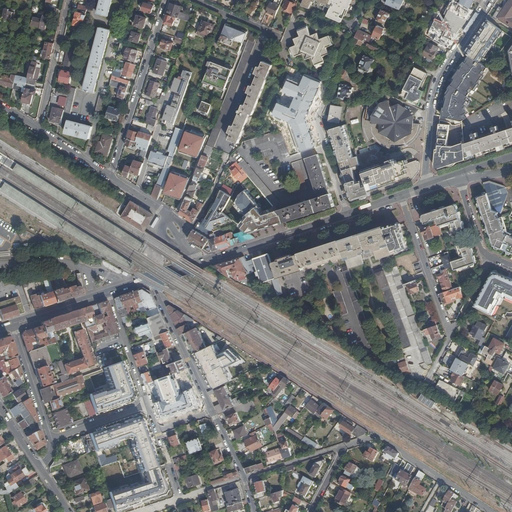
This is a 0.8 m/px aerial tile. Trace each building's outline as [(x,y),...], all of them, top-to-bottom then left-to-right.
[(101,0),(97,13),(108,16),(112,0),(101,0)] [(304,0),(302,6),(309,9),(312,1),(325,7),(326,6),(330,8),(327,16),(341,22),(344,15),(346,16),(348,9),(350,10),(352,6),(350,5),(352,0),(304,0)] [(441,0),(435,12),(438,13),(439,12),(444,1),(441,0)] [(457,0),(457,1),(458,2),(470,8),(473,2),(474,0),(457,0)] [(511,0),(509,0),(504,9),(502,7),(499,11),(497,10),(493,16),(497,19),(499,18),(511,26),(511,0)] [(272,14),(276,16),(281,5),(275,3),(271,1),(266,11),(272,14)] [(296,3),(291,1),(290,2),(287,1),(286,2),(285,1),(282,9),(292,13),(296,3)] [(154,5),(145,2),(143,10),(152,12),(154,5)] [(181,7),(171,3),(167,14),(178,18),(180,12),(181,7)] [(458,26),(464,13),(454,8),(448,22),(458,26)] [(5,9),(3,17),(13,19),(15,13),(9,11),(9,9),(5,9)] [(378,20),(376,24),(378,25),(384,28),(387,30),(389,25),(385,23),(389,13),(382,10),(378,20)] [(82,23),(84,23),(87,12),(81,11),(81,13),(77,12),(74,25),(81,26),(82,23)] [(188,14),(180,12),(178,18),(183,20),(186,20),(188,14)] [(435,12),(427,26),(431,28),(435,20),(437,15),(438,13),(435,12)] [(183,21),(183,20),(178,18),(167,14),(164,23),(173,26),(175,21),(179,22),(180,21),(183,21)] [(42,21),(41,27),(40,28),(46,29),(49,17),(43,15),(42,19),(42,21)] [(147,18),(138,15),(135,25),(144,28),(147,18)] [(437,15),(432,30),(438,32),(444,18),(437,15)] [(42,19),(34,17),(32,25),(41,27),(42,21),(42,19)] [(214,24),(203,20),(201,27),(198,33),(205,35),(209,37),(214,24)] [(504,31),(487,20),(464,52),(471,56),(481,63),(504,31)] [(242,31),(226,24),(223,33),(218,44),(235,50),(240,52),(247,33),(242,31)] [(383,32),(384,28),(378,25),(373,36),(379,39),(381,35),(382,36),(384,33),(383,32)] [(311,35),(308,26),(298,30),(301,36),(295,38),(297,44),(291,47),(292,50),(294,56),(304,52),(306,59),(312,56),(316,66),(321,64),(325,62),(323,56),(330,53),(327,47),(333,45),(330,36),(320,39),(318,33),(311,35)] [(110,29),(100,27),(84,89),(95,92),(110,29)] [(444,27),(440,36),(450,40),(454,31),(444,27)] [(368,43),(369,44),(372,36),(359,30),(356,37),(364,41),(368,43)] [(142,34),(133,31),(130,40),(139,43),(142,34)] [(184,40),(186,33),(179,31),(177,38),(184,40)] [(426,31),(419,44),(422,45),(426,37),(428,33),(426,31)] [(213,147),(214,148),(229,109),(242,77),(255,43),(254,42),(256,37),(250,35),(240,60),(228,92),(207,145),(213,147)] [(171,50),(174,43),(163,39),(162,44),(163,44),(162,47),(171,50)] [(47,42),(45,50),(52,51),(54,44),(47,42)] [(437,51),(439,47),(430,42),(423,55),(432,59),(436,50),(437,51)] [(138,51),(128,47),(124,58),(129,59),(135,61),(138,51)] [(43,57),(50,59),(52,51),(45,50),(43,57)] [(67,51),(64,66),(67,66),(70,67),(74,68),(77,53),(67,51)] [(407,62),(412,64),(414,61),(416,56),(411,54),(407,62)] [(372,73),(374,69),(371,67),(374,60),(365,55),(358,70),(359,72),(363,74),(364,73),(366,70),(372,73)] [(481,63),(471,56),(451,83),(443,116),(462,121),(467,118),(465,114),(467,113),(464,108),(471,99),(467,96),(487,68),(481,63)] [(165,70),(168,61),(158,58),(154,73),(163,76),(165,70)] [(211,62),(209,61),(207,65),(210,66),(206,76),(204,81),(220,88),(220,87),(225,89),(232,71),(227,69),(227,68),(211,62)] [(273,65),(263,61),(261,67),(258,66),(255,73),(258,74),(253,86),(251,85),(248,92),(250,93),(246,105),(243,104),(234,126),(232,125),(229,132),(232,133),(229,139),(239,143),(250,114),(253,115),(257,105),(265,83),(273,65)] [(31,86),(34,87),(36,80),(34,79),(38,63),(32,62),(28,78),(26,85),(31,86)] [(131,77),(135,65),(127,62),(123,74),(131,77)] [(60,81),(70,84),(74,68),(70,67),(69,72),(62,71),(60,81)] [(343,67),(340,73),(350,78),(352,73),(348,72),(349,69),(343,67)] [(413,72),(409,70),(402,85),(397,94),(408,99),(420,105),(424,91),(420,89),(424,81),(428,73),(415,67),(413,72)] [(182,75),(173,72),(170,83),(166,94),(166,96),(163,105),(162,106),(167,107),(164,118),(169,120),(168,122),(174,124),(185,92),(191,71),(184,69),(182,75)] [(350,82),(352,79),(350,78),(340,73),(338,78),(344,79),(350,82)] [(14,88),(17,75),(12,74),(12,75),(9,74),(9,75),(2,74),(1,75),(0,75),(0,84),(3,85),(3,87),(6,87),(6,86),(14,88)] [(322,81),(305,74),(301,83),(288,77),(282,91),(295,97),(291,107),(278,102),(273,114),(290,121),(300,153),(317,147),(307,118),(323,81),(322,81)] [(28,78),(17,75),(14,88),(13,89),(25,91),(26,85),(28,78)] [(156,82),(151,80),(147,95),(156,97),(160,83),(156,82)] [(348,83),(341,82),(340,90),(339,97),(345,98),(345,95),(350,96),(351,91),(353,91),(354,85),(348,84),(348,83)] [(25,91),(22,101),(31,104),(33,94),(35,95),(36,90),(30,89),(31,86),(26,85),(25,91)] [(124,98),(127,87),(122,86),(119,96),(124,98)] [(64,110),(64,113),(70,114),(76,88),(70,87),(69,91),(67,97),(65,106),(64,110)] [(69,91),(58,89),(57,95),(60,95),(67,97),(69,91)] [(58,104),(65,106),(67,97),(60,95),(58,104)] [(102,116),(105,104),(106,99),(107,96),(100,95),(95,114),(102,116)] [(160,104),(163,105),(166,96),(164,96),(162,95),(160,99),(158,98),(156,103),(160,104)] [(208,103),(197,99),(194,108),(205,112),(208,103)] [(408,144),(410,142),(409,141),(412,138),(415,135),(417,132),(418,130),(418,127),(421,127),(421,124),(417,124),(413,124),(413,118),(411,114),(409,111),(406,108),(403,107),(399,106),(394,106),(391,106),(390,104),(389,101),(386,100),(381,102),(378,99),(375,102),(375,101),(373,104),(370,108),(368,107),(365,112),(363,118),(363,122),(363,127),(365,132),(367,137),(369,140),(372,138),(375,137),(379,141),(383,144),(386,146),(390,148),(392,144),(397,144),(400,143),(406,141),(408,144)] [(148,125),(156,127),(158,119),(156,119),(160,104),(156,103),(148,100),(147,104),(152,106),(150,113),(148,113),(147,117),(149,117),(146,124),(148,125)] [(122,110),(111,106),(108,117),(119,120),(122,110)] [(342,107),(332,106),(329,121),(339,123),(342,107)] [(51,121),(61,123),(64,113),(64,110),(54,107),(51,121)] [(92,126),(69,120),(66,132),(89,138),(92,126)] [(349,142),(344,126),(335,129),(327,132),(332,149),(337,164),(346,161),(355,159),(354,157),(349,142)] [(409,141),(410,142),(412,141),(415,138),(417,135),(419,132),(421,127),(418,127),(418,130),(417,132),(415,135),(412,138),(409,141)] [(438,127),(435,164),(434,166),(434,169),(435,171),(437,171),(443,169),(465,163),(464,160),(463,146),(452,150),(447,149),(448,128),(438,127)] [(492,137),(498,149),(509,145),(511,143),(511,130),(499,135),(497,128),(492,130),(493,134),(494,136),(492,137)] [(98,129),(97,133),(104,135),(101,142),(99,141),(96,152),(107,155),(114,134),(98,129)] [(136,141),(139,133),(130,130),(128,138),(136,141)] [(141,143),(149,146),(153,135),(140,131),(139,133),(136,141),(141,143)] [(186,131),(180,152),(200,158),(207,138),(186,131)] [(283,158),(290,155),(282,133),(276,131),(268,134),(258,137),(244,141),(247,148),(272,140),(278,142),(283,158)] [(152,195),(158,199),(176,148),(180,136),(176,135),(168,156),(163,154),(164,153),(158,151),(158,152),(152,151),(149,161),(150,162),(164,166),(165,167),(162,174),(160,173),(156,181),(158,182),(152,195)] [(464,160),(498,149),(492,137),(491,137),(479,141),(476,135),(471,136),(473,141),(474,143),(471,144),(463,146),(464,160)] [(139,148),(141,143),(136,141),(128,138),(126,145),(128,146),(128,147),(134,149),(135,147),(139,148)] [(145,158),(148,149),(149,146),(141,143),(139,148),(143,149),(140,156),(145,158)] [(199,164),(205,166),(213,147),(207,145),(199,164)] [(358,156),(354,157),(355,159),(361,179),(368,198),(385,191),(405,183),(413,180),(418,173),(419,164),(418,163),(416,163),(416,162),(404,166),(402,162),(394,165),(393,163),(391,163),(390,162),(385,163),(383,158),(381,159),(379,158),(381,155),(378,154),(377,154),(377,153),(378,150),(373,147),(367,149),(368,152),(366,153),(365,150),(357,153),(358,156)] [(284,221),(334,205),(318,154),(306,158),(318,197),(278,210),(282,216),(284,221)] [(249,176),(275,207),(281,203),(244,159),(238,164),(249,176)] [(346,161),(337,164),(345,189),(349,203),(368,198),(361,179),(355,159),(346,161)] [(130,172),(140,175),(144,163),(134,160),(134,162),(132,167),(130,172)] [(185,160),(182,168),(190,170),(192,162),(185,160)] [(308,188),(299,161),(292,163),(301,191),(308,188)] [(238,164),(237,162),(234,165),(236,168),(232,171),(241,182),(249,176),(238,164)] [(128,177),(130,172),(132,167),(126,164),(124,170),(125,170),(123,176),(128,177)] [(198,180),(199,180),(200,177),(201,177),(203,172),(204,172),(206,167),(205,166),(199,164),(197,171),(194,179),(198,180)] [(172,171),(164,194),(183,200),(191,177),(172,171)] [(197,183),(198,180),(194,179),(188,192),(195,195),(197,190),(196,190),(198,184),(197,183)] [(6,182),(2,189),(8,193),(12,186),(6,182)] [(506,187),(484,183),(487,191),(488,194),(492,208),(498,206),(505,204),(508,194),(506,187)] [(227,186),(224,191),(229,194),(232,189),(227,186)] [(263,214),(245,189),(237,195),(235,204),(245,216),(240,225),(246,230),(250,233),(284,221),(282,216),(278,210),(272,211),(263,214)] [(219,230),(238,224),(224,212),(233,196),(224,191),(222,194),(220,193),(216,203),(203,224),(205,226),(207,227),(212,230),(215,225),(217,225),(219,230)] [(488,194),(478,196),(486,221),(487,220),(488,223),(487,224),(490,233),(491,232),(492,235),(491,236),(494,244),(506,250),(500,231),(493,210),(492,208),(488,194)] [(180,213),(193,222),(204,204),(199,201),(198,203),(199,203),(198,206),(196,208),(195,208),(193,212),(189,209),(192,201),(191,201),(192,198),(187,196),(180,213)] [(154,216),(140,207),(140,208),(132,203),(123,217),(130,222),(133,224),(139,227),(145,231),(148,227),(152,219),(154,216)] [(439,224),(440,225),(449,221),(454,235),(461,233),(460,230),(466,228),(467,227),(459,204),(457,203),(447,206),(443,207),(438,209),(434,210),(437,219),(439,224)] [(421,222),(422,224),(434,220),(437,219),(434,210),(420,215),(420,216),(420,219),(421,222)] [(500,231),(506,250),(511,252),(511,235),(507,234),(506,230),(501,218),(499,219),(497,215),(498,212),(494,210),(493,210),(500,231)] [(196,226),(198,228),(202,230),(205,226),(203,224),(198,222),(197,224),(196,226)] [(398,222),(384,227),(388,239),(393,254),(394,255),(408,251),(403,238),(401,233),(402,232),(401,229),(400,226),(402,226),(400,223),(398,222)] [(425,234),(427,239),(434,237),(430,224),(422,227),(424,235),(425,234)] [(372,231),(360,234),(364,245),(366,251),(373,249),(376,259),(393,254),(388,239),(384,227),(379,228),(372,231)] [(209,252),(219,249),(216,237),(214,233),(210,234),(211,239),(209,239),(196,231),(194,230),(188,239),(209,252)] [(219,249),(255,238),(255,237),(246,230),(237,233),(238,237),(234,238),(232,232),(224,234),(216,237),(219,249)] [(364,245),(360,234),(352,237),(343,240),(340,242),(345,256),(348,266),(349,268),(364,263),(361,255),(367,252),(366,251),(364,245)] [(340,242),(339,241),(319,247),(299,254),(299,256),(304,269),(324,263),(334,260),(345,256),(340,242)] [(457,276),(458,279),(471,274),(471,273),(469,265),(479,262),(474,246),(472,243),(471,243),(465,244),(464,242),(457,245),(464,266),(455,270),(456,272),(457,276)] [(259,271),(260,275),(263,282),(273,279),(278,277),(273,263),(269,253),(262,256),(254,258),(258,269),(259,271)] [(245,274),(253,271),(258,269),(254,258),(247,260),(244,255),(234,259),(225,262),(227,270),(232,268),(234,274),(235,277),(239,276),(245,274)] [(304,269),(299,256),(293,258),(292,255),(278,260),(279,261),(273,263),(278,277),(284,275),(288,289),(292,301),(301,298),(312,294),(308,283),(304,269)] [(225,274),(230,277),(229,275),(227,270),(225,262),(218,264),(220,271),(225,274)] [(351,275),(349,268),(348,266),(343,267),(344,271),(342,272),(348,289),(361,326),(368,324),(360,302),(351,275)] [(428,365),(433,363),(428,347),(421,331),(417,319),(411,302),(405,287),(404,284),(398,266),(384,271),(383,269),(380,270),(379,268),(373,270),(379,284),(386,304),(394,327),(405,355),(405,356),(409,369),(425,363),(428,365)] [(446,269),(441,270),(442,273),(439,274),(442,282),(450,279),(446,269)] [(55,302),(69,298),(63,277),(57,273),(61,288),(56,290),(55,288),(56,287),(51,271),(46,272),(49,279),(55,302)] [(511,277),(499,271),(491,273),(475,305),(491,313),(501,294),(511,299),(511,277)] [(40,300),(43,306),(55,302),(49,279),(46,272),(37,274),(38,278),(43,277),(44,281),(48,293),(39,296),(40,298),(40,300)] [(83,294),(83,290),(78,286),(75,288),(74,286),(69,288),(66,279),(63,277),(69,298),(83,294)] [(278,277),(273,279),(276,288),(279,294),(283,293),(280,283),(278,277)] [(450,279),(442,282),(444,289),(452,286),(450,279)] [(416,282),(416,280),(404,284),(405,287),(408,286),(411,294),(420,290),(417,282),(416,282)] [(34,310),(40,308),(40,300),(40,298),(39,296),(36,285),(32,285),(36,297),(35,295),(30,296),(34,310)] [(441,293),(444,302),(455,299),(454,297),(457,296),(457,294),(463,292),(460,286),(441,293)] [(146,310),(149,318),(161,312),(152,294),(144,289),(122,296),(129,315),(141,311),(140,307),(138,302),(143,300),(144,302),(142,302),(143,306),(143,307),(147,305),(148,309),(146,310)] [(348,314),(340,289),(334,291),(342,315),(348,314)] [(129,315),(122,296),(115,298),(122,317),(127,316),(129,315)] [(14,316),(24,313),(22,305),(19,297),(7,301),(0,302),(0,313),(2,320),(14,316)] [(90,326),(86,328),(91,342),(118,332),(107,301),(80,309),(84,320),(88,319),(89,321),(90,320),(91,321),(95,320),(96,324),(96,325),(104,322),(105,326),(103,326),(105,332),(94,336),(92,331),(90,326)] [(167,307),(178,329),(188,324),(193,321),(190,318),(170,304),(167,307)] [(80,309),(48,320),(52,331),(84,321),(84,320),(80,309)] [(169,331),(161,312),(149,318),(148,318),(150,322),(155,336),(161,334),(169,331)] [(427,322),(429,328),(437,325),(435,319),(427,322)] [(41,323),(42,326),(46,336),(46,338),(49,337),(49,338),(52,337),(51,335),(53,334),(52,331),(48,320),(42,321),(41,323)] [(155,336),(150,322),(135,327),(135,329),(136,333),(137,334),(139,333),(140,336),(148,333),(150,338),(154,337),(155,336)] [(480,340),(487,327),(478,322),(476,327),(474,330),(472,330),(471,334),(476,337),(477,339),(480,340)] [(178,329),(181,336),(185,333),(191,330),(188,324),(178,329)] [(440,335),(437,325),(429,328),(424,330),(426,335),(432,333),(434,338),(440,335)] [(38,349),(39,348),(43,346),(49,345),(47,340),(41,343),(40,338),(46,336),(42,326),(39,327),(32,329),(36,341),(38,349)] [(207,348),(207,347),(197,327),(191,330),(185,333),(196,353),(199,352),(207,348)] [(36,341),(32,329),(24,332),(22,336),(27,352),(29,352),(32,350),(30,343),(36,341)] [(84,358),(64,365),(67,374),(67,373),(95,364),(83,329),(74,332),(79,347),(80,346),(84,358)] [(176,345),(169,331),(161,334),(163,337),(168,348),(176,345)] [(129,338),(132,345),(138,342),(135,336),(129,338)] [(0,353),(2,352),(3,353),(5,358),(5,359),(15,356),(10,339),(6,337),(0,339),(0,353)] [(496,351),(500,353),(505,344),(495,338),(490,348),(496,351)] [(38,349),(36,341),(30,343),(32,350),(38,349)] [(207,348),(199,352),(216,388),(232,380),(225,368),(242,360),(230,348),(219,353),(214,344),(207,348)] [(43,346),(39,348),(38,349),(32,350),(29,352),(34,369),(35,369),(39,368),(45,365),(49,364),(43,346)] [(490,348),(486,346),(481,354),(491,359),(496,351),(490,348)] [(172,360),(168,348),(163,350),(163,351),(160,352),(164,363),(172,360)] [(465,350),(461,348),(456,356),(457,357),(455,360),(455,363),(454,365),(452,366),(451,369),(454,371),(452,375),(454,376),(451,381),(461,385),(465,377),(463,376),(464,373),(466,373),(469,368),(467,367),(469,364),(474,366),(479,357),(472,353),(469,358),(463,355),(465,350)] [(135,355),(140,368),(150,365),(147,357),(145,351),(135,355)] [(409,380),(414,378),(409,369),(405,356),(400,358),(402,363),(399,364),(403,372),(405,371),(406,374),(409,380)] [(510,363),(499,357),(494,367),(505,373),(510,363)] [(6,370),(4,371),(6,375),(7,374),(19,366),(16,358),(6,361),(8,365),(9,365),(10,367),(6,368),(6,370)] [(183,359),(176,362),(169,364),(170,367),(172,366),(174,370),(161,375),(162,378),(166,376),(174,373),(176,372),(187,368),(183,359)] [(63,377),(64,381),(70,379),(69,379),(67,373),(67,374),(64,365),(62,360),(59,361),(64,376),(63,377)] [(152,365),(153,370),(158,368),(162,367),(160,361),(152,365)] [(121,362),(104,368),(111,388),(89,395),(95,413),(128,402),(132,393),(121,362)] [(45,365),(39,368),(35,369),(38,377),(41,386),(51,382),(45,365)] [(22,377),(19,366),(7,374),(8,375),(11,374),(19,386),(24,382),(22,377)] [(142,374),(146,384),(156,380),(154,376),(151,377),(150,372),(142,374)] [(162,378),(156,380),(163,399),(154,402),(160,418),(199,403),(193,387),(181,392),(174,373),(162,378)] [(59,397),(86,388),(84,381),(82,376),(81,374),(69,379),(70,379),(64,381),(53,385),(58,398),(59,397)] [(285,377),(280,374),(278,377),(280,378),(279,379),(277,378),(271,387),(275,390),(280,384),(285,377)] [(6,378),(14,389),(16,387),(9,376),(6,378)] [(2,377),(0,378),(0,395),(1,397),(11,390),(10,388),(8,389),(7,387),(8,387),(6,384),(5,382),(4,383),(3,381),(4,380),(2,377)] [(289,380),(285,377),(280,384),(284,387),(289,380)] [(466,391),(441,379),(435,389),(457,400),(459,394),(463,396),(466,391)] [(491,390),(498,395),(504,385),(496,380),(491,390)] [(280,384),(275,390),(274,391),(273,392),(278,395),(284,387),(280,384)] [(40,390),(44,403),(49,401),(57,398),(56,397),(55,397),(53,391),(51,392),(50,390),(53,389),(52,386),(40,390)] [(215,406),(219,415),(225,412),(234,408),(244,403),(242,399),(238,400),(237,398),(233,400),(231,397),(230,398),(228,394),(229,393),(226,386),(217,390),(222,401),(220,402),(220,403),(215,406)] [(25,397),(20,389),(12,394),(17,402),(25,397)] [(422,394),(419,401),(433,407),(437,400),(422,394)] [(290,406),(296,398),(293,395),(285,405),(289,408),(290,406)] [(497,408),(499,410),(505,398),(501,396),(497,404),(498,405),(497,408)] [(29,397),(21,402),(34,423),(36,421),(34,414),(29,397)] [(62,406),(59,397),(58,398),(57,398),(49,401),(52,410),(62,406)] [(89,416),(96,414),(95,413),(91,400),(84,402),(89,416)] [(320,407),(311,400),(306,406),(320,417),(322,415),(329,406),(324,402),(320,407)] [(21,402),(9,410),(11,413),(14,417),(20,413),(24,419),(18,423),(22,430),(28,425),(31,429),(34,427),(32,424),(34,423),(21,402)] [(297,411),(290,406),(289,408),(285,413),(288,416),(292,418),(297,411)] [(335,410),(329,406),(322,415),(327,419),(335,410)] [(270,407),(267,408),(272,423),(277,421),(272,407),(270,407)] [(56,423),(58,428),(59,427),(70,423),(71,423),(67,411),(66,408),(53,413),(54,416),(55,420),(56,423)] [(234,408),(225,412),(227,417),(227,416),(236,412),(234,408)] [(272,423),(267,408),(264,409),(267,419),(265,420),(267,425),(272,423)] [(236,412),(227,416),(232,426),(241,421),(237,412),(236,412)] [(147,415),(90,434),(96,452),(130,439),(134,441),(143,471),(163,465),(147,415)] [(275,430),(276,432),(287,417),(283,415),(274,427),(275,430)] [(368,431),(358,425),(356,428),(353,427),(354,425),(348,421),(347,423),(344,421),(341,426),(358,438),(366,435),(368,431)] [(206,423),(200,425),(205,438),(210,436),(206,423)] [(272,423),(267,425),(266,426),(267,427),(269,426),(271,431),(275,430),(274,427),(272,423)] [(234,431),(238,439),(248,435),(244,426),(234,431)] [(32,432),(26,436),(29,441),(35,450),(44,444),(39,430),(33,432),(32,432)] [(177,435),(170,437),(173,446),(180,444),(177,435)] [(257,435),(246,440),(251,451),(263,445),(257,435)] [(199,437),(187,442),(191,453),(203,449),(199,437)] [(301,441),(315,449),(318,445),(312,441),(304,437),(304,438),(301,441)] [(284,456),(284,458),(292,455),(287,440),(281,443),(282,445),(284,448),(281,448),(284,456)] [(4,446),(0,448),(0,451),(3,456),(4,458),(6,462),(12,459),(4,446)] [(399,453),(388,446),(385,451),(387,453),(386,456),(392,459),(393,457),(396,459),(398,456),(399,453)] [(219,448),(211,452),(216,463),(225,459),(219,448)] [(264,454),(266,462),(270,461),(284,456),(281,448),(267,452),(267,453),(264,454)] [(375,458),(378,453),(378,452),(371,448),(369,453),(367,452),(365,457),(369,459),(374,461),(375,458)] [(62,459),(53,462),(50,467),(50,468),(64,462),(62,459)] [(234,468),(230,460),(225,462),(229,470),(234,468)] [(324,460),(316,462),(310,474),(316,477),(324,463),(325,463),(326,462),(326,461),(324,460)] [(66,465),(73,475),(81,472),(76,461),(66,465)] [(179,463),(174,464),(180,480),(184,478),(181,469),(182,469),(180,462),(179,463)] [(348,465),(344,473),(352,478),(354,473),(357,474),(360,473),(361,471),(360,468),(358,467),(358,466),(351,462),(349,466),(348,465)] [(21,470),(17,463),(12,466),(7,469),(9,472),(8,473),(12,478),(7,482),(9,485),(5,488),(6,489),(7,494),(13,491),(18,487),(15,482),(22,477),(28,473),(25,468),(21,470)] [(247,473),(265,468),(263,463),(245,468),(247,473)] [(396,473),(400,466),(396,463),(390,475),(394,477),(396,473)] [(73,475),(66,465),(64,466),(68,477),(73,475)] [(146,481),(110,492),(116,511),(168,495),(170,491),(163,466),(144,472),(146,481)] [(402,482),(407,473),(402,470),(399,475),(396,473),(394,477),(394,478),(397,480),(398,480),(402,482)] [(426,474),(420,470),(415,478),(411,487),(409,489),(416,492),(423,496),(427,489),(423,487),(420,485),(423,479),(426,474)] [(209,483),(210,486),(239,476),(237,471),(233,473),(233,472),(228,473),(229,474),(225,475),(226,478),(209,483)] [(413,476),(407,473),(402,482),(402,485),(406,487),(408,485),(411,480),(412,477),(413,476)] [(198,474),(187,477),(188,480),(190,487),(201,483),(198,474)] [(264,483),(262,475),(252,478),(250,481),(251,484),(255,483),(258,493),(254,495),(255,500),(265,497),(264,492),(267,491),(264,483)] [(308,478),(303,476),(301,481),(302,481),(305,483),(302,489),(300,493),(306,496),(309,491),(314,481),(308,478)] [(340,484),(347,487),(353,490),(355,486),(349,483),(351,480),(343,476),(341,480),(342,481),(340,484)] [(36,483),(33,478),(27,482),(30,486),(36,483)] [(77,481),(84,491),(88,489),(84,478),(77,481)] [(382,486),(384,481),(380,479),(375,487),(376,488),(375,490),(379,492),(382,486)] [(84,491),(77,481),(72,483),(76,494),(84,491)] [(346,490),(342,488),(339,494),(336,500),(345,505),(348,500),(351,493),(346,490)] [(207,495),(208,496),(209,500),(211,510),(211,511),(212,511),(220,510),(218,505),(214,506),(213,502),(218,500),(215,489),(209,491),(210,494),(207,495)] [(246,501),(246,500),(242,501),(239,489),(227,493),(230,504),(228,504),(229,507),(246,501)] [(455,494),(448,489),(447,491),(449,492),(444,501),(449,504),(455,494)] [(284,491),(273,495),(275,502),(281,501),(280,498),(283,497),(283,495),(283,492),(284,491)] [(23,497),(19,492),(12,497),(14,501),(13,502),(14,504),(15,503),(18,507),(26,502),(23,497)] [(98,492),(90,495),(93,504),(102,501),(98,492)] [(455,494),(449,504),(445,511),(452,511),(458,501),(456,500),(459,496),(455,494)] [(204,511),(211,510),(209,500),(203,501),(204,506),(203,506),(204,511)] [(246,501),(229,507),(231,511),(235,511),(245,508),(244,504),(247,503),(246,501)] [(48,511),(43,503),(41,503),(37,505),(37,506),(32,510),(33,511),(48,511)] [(94,506),(97,511),(106,511),(103,503),(94,506)]
